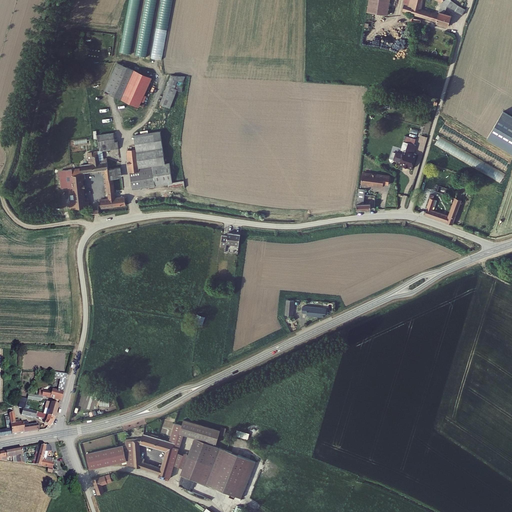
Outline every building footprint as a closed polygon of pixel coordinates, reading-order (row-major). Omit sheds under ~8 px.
[(129,0),(121,51),(132,53),(140,0),(129,0)] [(145,0),(136,54),(147,56),(156,0),(145,0)] [(161,0),(153,57),(163,59),(172,0),(161,0)] [(366,0),(365,8),(386,11),(387,0),(366,0)] [(406,0),(406,3),(402,2),(400,10),(436,19),(435,20),(447,23),(450,13),(442,11),(443,6),(436,4),(434,10),(415,6),(416,0),(441,0),(444,2),(460,10),(463,4),(455,0),(406,0)] [(150,75),(134,68),(124,92),(140,99),(150,75)] [(186,77),(171,72),(160,104),(170,107),(177,90),(181,91),(186,77)] [(511,118),(505,114),(489,141),(511,154),(511,118)] [(403,143),(400,151),(402,152),(397,166),(410,170),(414,156),(412,155),(415,148),(403,143)] [(107,169),(110,192),(118,191),(115,167),(111,168),(109,157),(102,158),(101,150),(89,152),(91,164),(80,165),(81,172),(72,174),(74,188),(69,189),(70,197),(76,196),(76,203),(71,203),(73,213),(95,210),(95,205),(90,206),(89,200),(85,201),(84,190),(85,190),(85,187),(83,187),(82,180),(85,180),(84,172),(107,169)] [(390,177),(364,171),(361,182),(380,187),(380,185),(387,187),(390,177)] [(157,177),(134,181),(135,188),(158,185),(157,177)] [(441,183),(438,192),(455,198),(448,216),(437,212),(435,219),(453,226),(462,200),(457,198),(459,193),(455,191),(456,188),(441,183)] [(360,194),(356,192),(355,209),(369,210),(369,202),(360,202),(360,194)] [(111,197),(103,198),(104,206),(129,203),(128,194),(119,196),(111,197)] [(431,218),(433,211),(427,209),(425,215),(431,218)] [(239,233),(227,231),(226,235),(223,235),(221,245),(224,245),(225,241),(237,243),(239,233)] [(284,316),(292,317),(292,302),(285,302),(284,316)] [(320,306),(301,304),(300,314),(319,315),(320,306)] [(54,382),(60,382),(58,391),(63,392),(67,375),(51,374),(51,384),(54,384),(54,382)] [(80,388),(77,405),(97,408),(98,400),(96,400),(98,391),(80,388)] [(61,401),(63,392),(58,391),(52,391),(50,399),(61,401)] [(25,411),(42,415),(44,415),(47,416),(57,419),(60,405),(27,400),(26,405),(25,411)] [(9,415),(11,430),(13,436),(14,436),(40,431),(39,425),(24,428),(23,423),(15,425),(13,414),(9,415)] [(56,421),(57,419),(47,416),(45,420),(48,421),(46,426),(52,429),(56,421)] [(217,431),(180,419),(178,426),(175,433),(181,435),(213,445),(217,431)] [(178,426),(171,424),(166,441),(170,443),(169,446),(177,449),(181,435),(175,433),(178,426)] [(1,438),(13,436),(11,430),(0,432),(1,438)] [(169,446),(170,443),(166,441),(139,433),(136,441),(135,444),(137,445),(163,453),(166,445),(169,446)] [(239,500),(253,463),(193,440),(179,477),(239,500)] [(135,444),(136,441),(123,441),(123,461),(124,467),(133,466),(133,462),(137,462),(137,445),(135,444)] [(49,467),(52,459),(41,455),(43,451),(50,450),(49,445),(47,443),(38,445),(32,465),(49,467)] [(123,461),(120,445),(84,454),(87,469),(123,461)] [(167,478),(177,449),(169,446),(166,445),(163,453),(158,469),(156,474),(167,478)] [(24,464),(22,448),(0,451),(0,457),(16,455),(17,462),(24,464)] [(156,474),(158,469),(137,462),(133,462),(133,466),(156,474)] [(87,477),(91,492),(97,490),(95,482),(105,479),(104,472),(87,477)]
